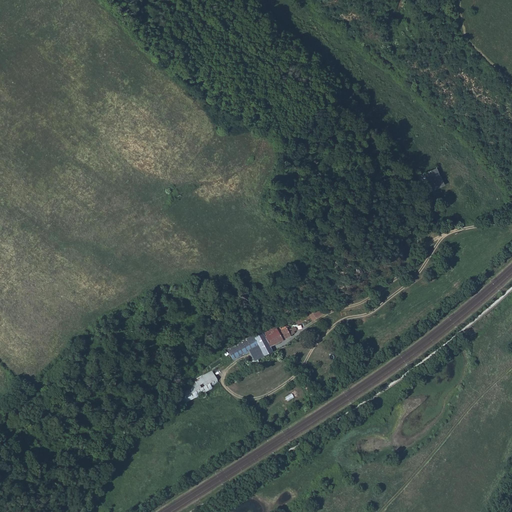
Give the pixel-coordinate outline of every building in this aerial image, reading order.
[(436,167),(419,175),(427,193),(443,186),(436,167)] [(316,308),(308,311),(311,318),(318,315),(316,308)] [(308,311),(301,314),(304,321),(311,318),(308,311)] [(283,322),(264,330),(270,343),(292,332),(292,330),(295,328),(293,324),(286,328),(283,322)] [(242,344),(246,351),(260,344),(256,337),(242,344)] [(181,403),(219,386),(212,372),(178,387),(182,394),(178,396),(181,403)]
